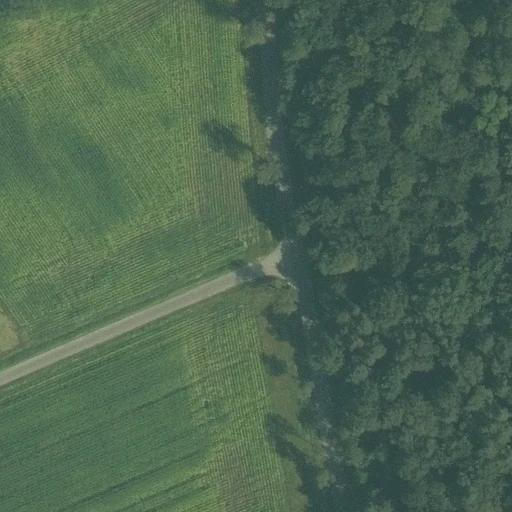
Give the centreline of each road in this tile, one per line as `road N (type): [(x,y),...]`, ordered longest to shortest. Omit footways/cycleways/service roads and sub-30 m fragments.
road 1 (unclassified): [(294,253),(0,379)]
road 2 (tertiary): [(294,253),(341,511)]
road 3 (tertiary): [(264,0),(294,253)]
road 4 (track): [(511,277),(294,253)]
